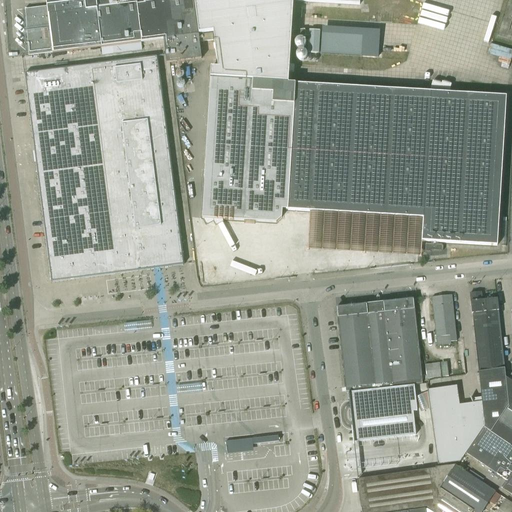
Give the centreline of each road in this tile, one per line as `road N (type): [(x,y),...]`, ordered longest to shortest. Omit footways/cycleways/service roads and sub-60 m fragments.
road 1 (secondary): [(43,495),(0,192)]
road 2 (unclassified): [(29,322),(0,82)]
road 3 (residential): [(323,511),(332,468),(309,285)]
road 4 (residential): [(511,263),(309,285)]
road 5 (unknown): [(469,0),(466,36),(447,56),(347,79)]
road 6 (unclassified): [(190,306),(205,296),(309,285)]
